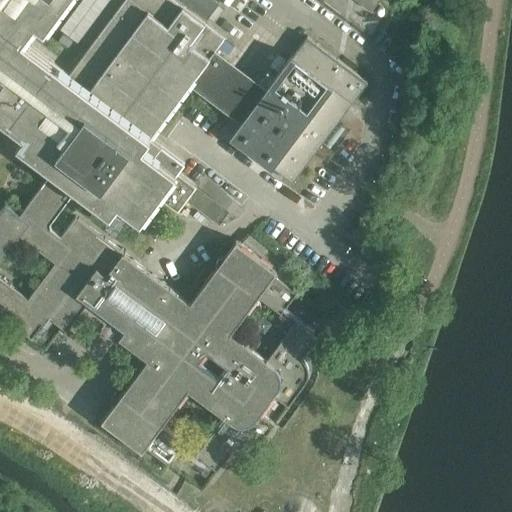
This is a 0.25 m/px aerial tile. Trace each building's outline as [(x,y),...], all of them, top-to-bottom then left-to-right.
[(0,0),(0,114),(25,134),(19,143),(54,169),(78,187),(111,212),(119,201),(142,218),(158,196),(178,211),(197,186),(177,171),(184,161),(151,135),(190,84),(241,122),(230,136),(272,168),(273,167),(293,182),(368,81),(308,36),(293,56),(291,55),(266,89),(215,51),(225,36),(176,0),(125,0),(69,75),(23,39),(36,22),(45,29),(66,0),(0,0)] [(80,40),(108,0),(81,0),(62,27),(80,40)] [(379,0),(356,0),(371,11),(379,0)] [(73,41),(64,34),(60,39),(69,46),(73,41)] [(231,332),(258,296),(282,313),(297,292),(274,274),(277,270),(237,240),(225,256),(224,255),(223,255),(222,255),(221,255),(219,256),(218,257),(217,258),(217,260),(216,261),(217,262),(217,263),(218,264),(190,301),(76,216),(62,235),(52,228),(51,224),(78,187),(54,169),(20,214),(6,204),(0,211),(0,313),(32,338),(48,316),(68,331),(89,302),(125,329),(119,337),(148,358),(119,397),(123,399),(118,405),(115,403),(102,420),(143,450),(146,446),(169,464),(185,442),(162,425),(189,389),(225,416),(196,454),(218,470),(234,449),(235,451),(236,451),(239,452),(242,453),(246,453),(249,452),(252,451),(255,450),(257,448),(258,446),(276,423),(261,412),(274,395),(289,405),(306,382),(308,379),(308,377),(309,376),(309,374),(309,371),(309,369),(308,367),(308,366),(308,365),(307,363),(306,361),(304,360),(303,358),(302,358),(318,337),(296,320),(267,359),(231,332)] [(243,206),(209,180),(201,190),(230,211),(236,216),(243,206)] [(230,211),(201,190),(197,187),(187,201),(219,225),(230,211)] [(245,241),(278,266),(285,257),(252,232),(245,241)]
